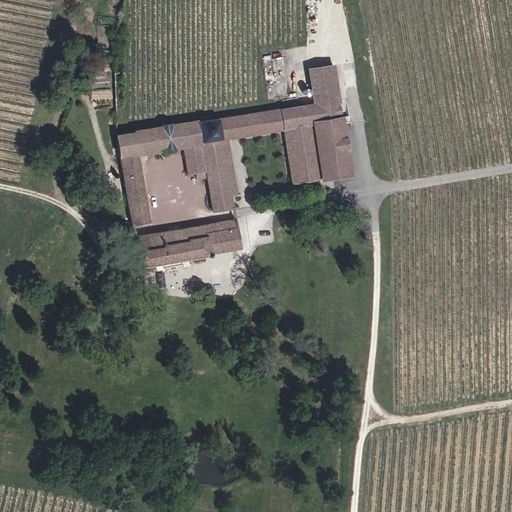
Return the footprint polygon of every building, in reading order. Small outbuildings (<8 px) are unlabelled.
[(351,175),(341,117),(340,117),(337,102),(339,101),(333,65),(308,69),(314,104),(281,109),(281,108),(218,118),(169,126),(172,147),(183,146),(200,143),(205,171),(212,211),(232,207),(230,196),(237,195),(227,138),(283,129),(291,183),(322,178),(322,180),(351,175)] [(172,147),(169,126),(162,127),(165,148),(172,147)] [(165,148),(162,127),(116,135),(132,225),(149,222),(137,153),(165,148)] [(205,171),(200,143),(183,146),(188,174),(205,171)] [(240,248),(235,219),(134,237),(139,263),(138,264),(137,265),(137,267),(138,268),(139,268),(141,267),(142,266),(206,255),(207,256),(209,256),(211,255),(211,254),(211,253),(240,248)]
